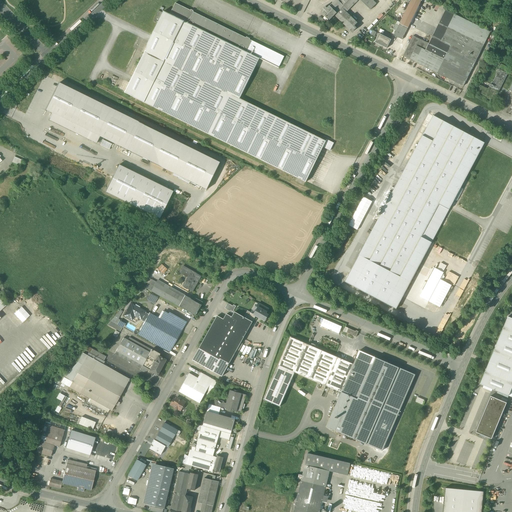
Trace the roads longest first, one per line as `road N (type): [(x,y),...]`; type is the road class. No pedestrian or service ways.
road 1 (residential): [(295,293),(247,273),(228,279),(101,508)]
road 2 (residential): [(295,293),(408,78)]
road 3 (residential): [(224,511),(295,293)]
road 4 (residential): [(462,367),(295,293)]
road 5 (residential): [(462,367),(422,466),(415,511)]
road 6 (residential): [(106,0),(0,101)]
road 7 (residential): [(408,78),(293,22)]
